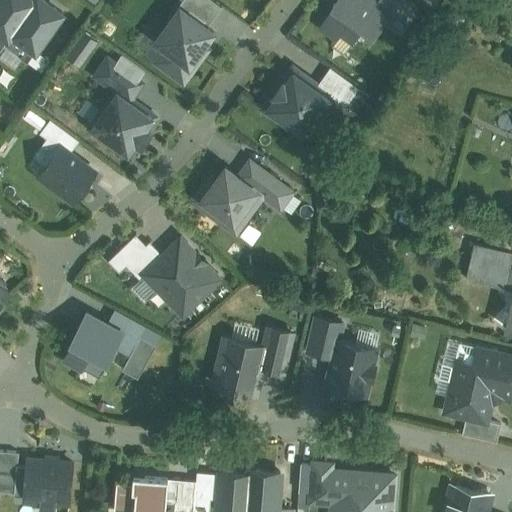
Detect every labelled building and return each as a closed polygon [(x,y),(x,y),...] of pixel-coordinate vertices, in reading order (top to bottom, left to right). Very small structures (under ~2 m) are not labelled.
[(31,0),(0,0),(0,45),(1,46),(3,40),(31,0)] [(43,68),(51,57),(38,47),(68,4),(62,0),(31,0),(3,40),(43,68)] [(223,3),(219,0),(179,0),(154,35),(166,44),(154,60),(185,82),(209,48),(204,45),(220,23),(213,17),(223,3)] [(334,0),(318,26),(336,38),(341,30),(353,38),(362,24),(375,33),(388,12),(405,23),(420,0),(334,0)] [(137,68),(108,49),(92,73),(114,87),(91,121),(134,150),(140,140),(144,143),(155,127),(149,122),(160,106),(127,84),(137,68)] [(320,78),(293,58),(271,89),(274,91),(261,108),(289,128),(295,120),(307,129),(333,91),(350,103),(363,84),(331,62),(320,78)] [(81,135),(51,116),(42,130),(49,134),(35,155),(44,161),(35,174),(76,201),(99,166),(72,148),(81,135)] [(241,165),(227,156),(217,170),(210,165),(189,194),(239,230),(265,193),(283,206),(299,184),(252,150),(241,165)] [(226,273),(183,227),(161,247),(150,235),(145,240),(137,231),(107,259),(119,272),(128,264),(141,277),(145,273),(183,313),(226,273)] [(511,245),(474,238),(467,272),(511,281),(511,245)] [(0,270),(0,300),(15,287),(0,270)] [(111,311),(90,300),(73,331),(61,354),(101,375),(117,345),(130,352),(122,368),(140,377),(159,341),(142,332),(149,320),(116,303),(111,311)] [(343,312),(318,306),(308,348),(331,354),(325,380),(368,389),(379,340),(339,331),(343,312)] [(265,336),(223,328),(213,378),(255,386),(260,362),(286,366),(294,321),(269,317),(265,336)] [(511,348),(478,342),(475,358),(457,354),(445,412),(466,416),(463,432),(499,439),(503,420),(490,417),(492,407),(507,399),(511,400),(511,348)] [(19,447),(0,446),(0,487),(25,489),(24,500),(40,501),(38,511),(54,511),(56,501),(71,502),(74,453),(29,450),(29,460),(18,460),(19,447)] [(311,459),(310,477),(300,477),(299,496),(309,497),(330,498),(329,511),(396,511),(400,465),(311,459)] [(247,511),(248,507),(250,463),(219,461),(219,466),(197,465),(197,472),(194,511),(211,511),(213,492),(217,493),(215,510),(240,511),(247,511)] [(283,465),(250,463),(248,507),(282,509),(282,511),(295,511),(296,503),(281,502),(283,465)] [(135,469),(134,478),(118,477),(116,506),(135,508),(134,511),(167,511),(168,496),(178,497),(177,511),(194,511),(197,472),(169,471),(135,469)] [(495,485),(451,476),(442,511),(511,511),(490,508),(495,485)]
